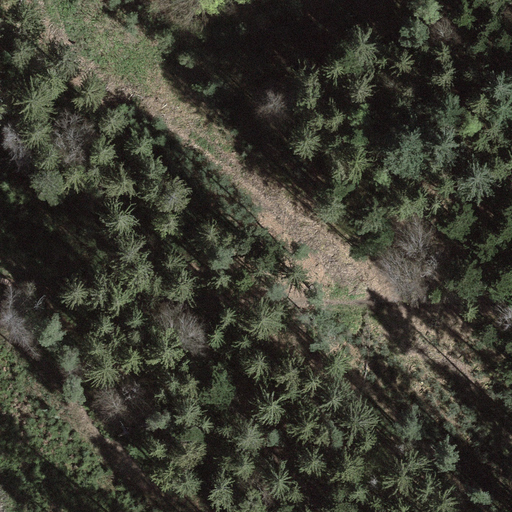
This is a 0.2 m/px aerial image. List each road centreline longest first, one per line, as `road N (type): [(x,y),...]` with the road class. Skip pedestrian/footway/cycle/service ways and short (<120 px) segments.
road 1 (track): [(139,302),(511,317)]
road 2 (track): [(0,303),(139,302)]
